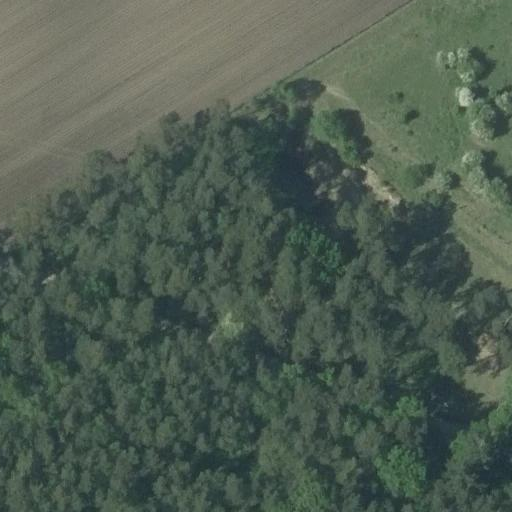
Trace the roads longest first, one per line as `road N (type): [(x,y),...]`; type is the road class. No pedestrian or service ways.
road 1 (track): [(511,455),(0,264)]
road 2 (track): [(445,425),(300,511)]
